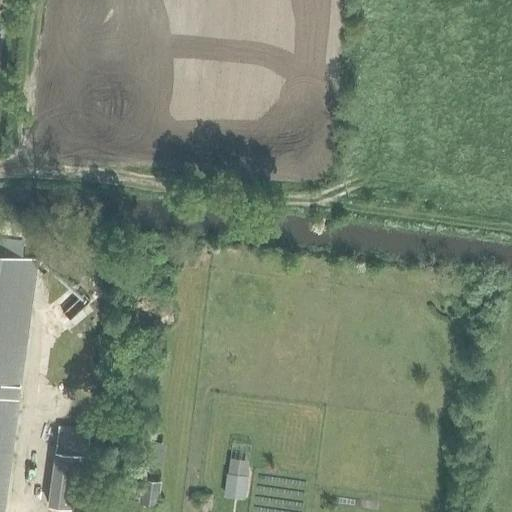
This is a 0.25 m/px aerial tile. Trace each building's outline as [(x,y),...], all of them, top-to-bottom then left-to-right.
[(0,511),(2,511),(36,259),(22,258),(24,242),(0,238),(0,511)] [(90,429),(57,425),(47,504),(80,508),(90,429)] [(247,475),(226,473),(224,491),(245,494),(247,475)] [(139,501),(159,504),(163,479),(143,476),(139,501)] [(213,495),(198,492),(196,507),(211,509),(213,495)]
